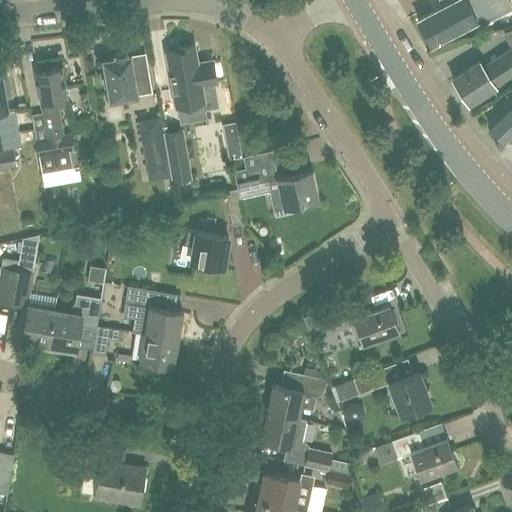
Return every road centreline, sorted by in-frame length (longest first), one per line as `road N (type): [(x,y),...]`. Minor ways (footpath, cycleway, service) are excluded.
road 1 (residential): [(511,493),(508,451),(470,347),(383,212)]
road 2 (residential): [(205,420),(238,332),(266,302),(371,233),(383,212)]
road 3 (secondary): [(511,223),(465,167),(360,0)]
road 4 (residential): [(0,371),(100,403),(205,420)]
road 5 (residential): [(383,212),(276,40)]
road 6 (residential): [(0,19),(164,0)]
